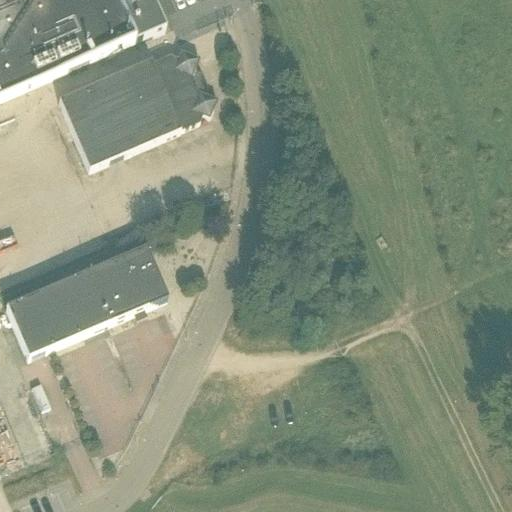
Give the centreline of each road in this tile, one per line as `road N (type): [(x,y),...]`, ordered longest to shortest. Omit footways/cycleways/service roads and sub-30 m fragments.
road 1 (unclassified): [(104,511),(142,472),(245,246),(262,145),(242,11)]
road 2 (track): [(397,127),(411,298),(401,319),(310,355),(251,366),(196,362)]
road 3 (track): [(401,319),(272,0)]
road 4 (track): [(128,488),(186,511),(270,500),(339,511)]
road 5 (track): [(500,511),(401,319)]
